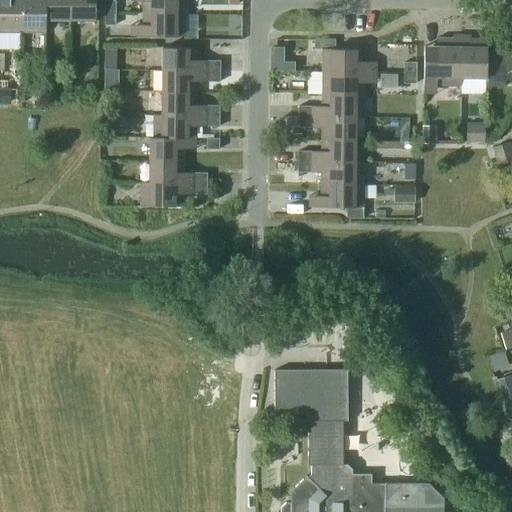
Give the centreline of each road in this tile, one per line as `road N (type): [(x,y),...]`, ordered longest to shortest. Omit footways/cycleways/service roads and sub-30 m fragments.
road 1 (residential): [(257,222),(259,9),(268,0)]
road 2 (residential): [(511,2),(305,0)]
road 3 (residential): [(244,511),(256,311)]
